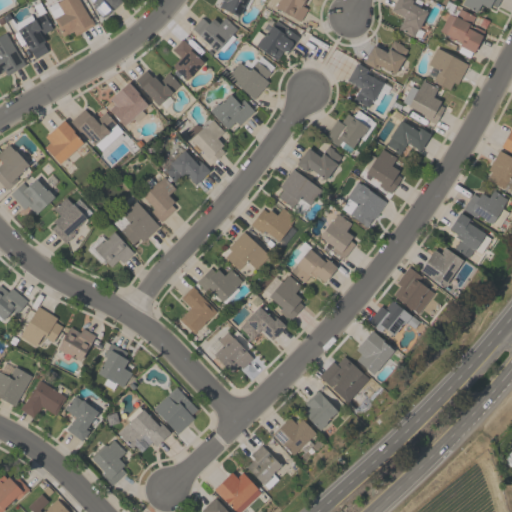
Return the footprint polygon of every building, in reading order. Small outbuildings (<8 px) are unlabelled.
[(74,36),(71,31),(63,36),(52,18),(53,18),(46,6),(55,1),(55,2),(58,0),(78,0),(89,18),(90,17),(94,24),(74,36)] [(88,0),(120,0),(121,1),(110,11),(109,10),(101,17),(91,6),(93,5),(88,0)] [(245,0),(237,16),(217,6),(220,0),(245,0)] [(305,0),(302,6),(306,8),(299,21),(273,7),(277,0),(305,0)] [(412,36),(397,28),(402,17),(389,10),(394,0),(411,0),(410,3),(425,11),(418,26),(419,27),(417,30),(416,29),(412,36)] [(461,4),(462,0),(498,0),(495,6),(489,3),(487,7),(479,3),(475,11),(461,4)] [(447,13),(453,16),(453,15),(454,15),(458,8),(474,16),(469,25),(472,27),(473,25),(483,30),(471,52),(458,45),(460,42),(452,38),(451,40),(446,37),(447,35),(438,30),(447,13)] [(16,29),(29,21),(29,20),(42,13),(51,28),(42,33),(43,34),(40,35),(44,41),(41,43),(46,51),(34,58),(16,29)] [(235,28),(215,50),(190,27),(200,17),(207,23),(212,17),(218,23),(223,17),(235,28)] [(297,36),(285,53),(281,50),(275,59),(254,45),(254,44),(249,40),(256,30),(262,35),(270,24),(271,25),(274,20),(297,36)] [(24,64),(6,75),(3,69),(0,70),(0,34),(4,32),(20,59),(21,58),(24,64)] [(202,62),(185,80),(171,67),(180,58),(170,49),(180,38),(194,50),(192,52),(202,62)] [(385,51),(392,40),(402,45),(401,46),(406,49),(402,56),(403,57),(402,59),(401,59),(393,74),(377,65),(376,69),(373,67),(372,68),(361,62),(371,44),(385,51)] [(447,89),(431,80),(437,70),(426,64),(436,47),(467,64),(456,84),(452,82),(447,89)] [(269,72),(264,79),(267,82),(253,99),(226,76),(237,62),(247,70),(255,60),(269,72)] [(358,87),(345,80),(355,62),(366,68),(363,72),(381,82),(373,98),(372,100),(371,100),(367,107),(352,99),(358,87)] [(179,85),(156,105),(139,87),(140,86),(133,79),(144,69),(151,76),(152,75),(157,80),(167,72),(179,85)] [(436,87),(431,97),(438,101),(437,104),(442,107),(433,123),(421,117),(422,114),(406,106),(406,104),(400,101),(409,85),(415,88),(416,87),(417,88),(421,79),(436,87)] [(146,104),(123,126),(107,109),(113,103),(108,98),(127,81),(138,94),(137,94),(146,104)] [(208,110),(216,103),(217,105),(229,93),(237,102),(241,98),(253,110),(238,125),(234,121),(226,128),(208,110)] [(104,111),(121,131),(100,151),(93,144),(92,145),(84,136),(83,136),(69,121),(83,109),(89,115),(94,120),(104,111)] [(351,116),(356,109),(370,119),(365,126),(366,127),(361,135),(359,134),(350,148),(340,140),(336,145),(323,136),(335,120),(339,122),(346,113),(351,116)] [(49,142),(44,136),(62,119),(73,131),(72,132),(81,142),(58,163),(43,147),(49,142)] [(189,138),(190,138),(185,132),(193,124),(198,125),(200,128),(203,125),(204,125),(211,119),(222,131),(215,138),(221,144),(218,147),(222,151),(209,164),(199,154),(201,152),(189,138)] [(405,142),(398,154),(393,151),(394,151),(384,144),(389,137),(388,136),(399,119),(413,129),(415,125),(429,133),(418,150),(405,142)] [(509,128),(511,129),(511,153),(499,146),(509,128)] [(5,190),(0,184),(0,162),(1,162),(0,161),(0,150),(7,144),(13,151),(13,150),(27,165),(15,177),(17,179),(5,190)] [(340,156),(323,179),(307,167),(304,170),(295,163),(306,147),(318,156),(326,145),(332,149),(331,150),(340,156)] [(389,193),(377,185),(379,182),(364,172),(375,155),(376,156),(381,148),(395,157),(389,165),(397,170),(395,174),(399,177),(389,193)] [(208,171),(194,184),(183,173),(174,182),(162,170),(183,150),(194,163),(197,160),(198,162),(199,161),(208,171)] [(511,158),(511,187),(508,192),(485,179),(489,171),(486,169),(497,150),(511,158)] [(298,198),(296,200),(295,200),(290,206),(276,196),(281,189),(278,187),(291,168),(320,189),(309,205),(298,198)] [(160,221),(150,211),(153,208),(140,194),(155,180),(156,182),(162,176),(174,188),(167,194),(173,201),(170,204),(174,208),(160,221)] [(34,178),(45,190),(46,189),(53,197),(34,214),(26,205),(22,209),(9,194),(21,182),(25,186),(34,178)] [(348,214),(355,204),(344,196),(355,181),(359,184),(360,183),(366,188),(385,202),(372,219),(371,218),(365,226),(348,214)] [(490,223),(476,214),(474,217),(461,208),(471,192),(477,196),(479,192),(487,197),(492,189),(507,199),(500,208),(507,212),(497,227),(490,222),(490,223)] [(84,218),(71,230),(74,233),(63,242),(50,228),(54,224),(52,221),(58,215),(52,208),(64,197),(70,203),(71,202),(84,218)] [(131,243),(119,230),(127,222),(118,212),(133,199),(157,226),(141,241),(138,237),(131,243)] [(277,241),(262,230),(259,234),(247,224),(261,207),(266,212),(268,209),(275,215),(281,207),(294,217),(288,224),(289,225),(277,241)] [(447,228),(458,212),(468,218),(466,222),(483,233),(482,234),(489,238),(479,253),(472,249),(467,257),(452,248),(458,239),(454,236),(456,233),(447,228)] [(343,230),(351,236),(348,239),(353,243),(342,258),(330,249),(332,247),(317,236),(330,219),(331,220),(336,213),(349,223),(343,230)] [(92,247),(99,241),(100,241),(112,231),(132,252),(121,262),(118,259),(109,266),(92,247)] [(237,269),(223,256),(229,250),(226,247),(241,231),(267,255),(254,269),(245,260),(237,269)] [(309,275),(302,282),(289,270),(294,264),(294,263),(295,262),(291,260),(299,251),(296,248),(302,241),(309,247),(308,248),(323,262),(326,259),(335,267),(322,281),(314,275),(312,278),(309,275)] [(432,249),(438,253),(443,247),(461,260),(443,286),(418,269),(432,249)] [(432,293),(416,313),(391,294),(398,285),(394,282),(406,266),(416,273),(412,278),(432,293)] [(229,269),(240,280),(234,286),(237,289),(223,303),(221,301),(220,302),(208,289),(206,292),(195,281),(209,267),(213,271),(216,269),(222,275),(229,269)] [(260,290),(273,275),(279,281),(280,280),(281,281),(286,275),(299,286),(293,292),(300,298),(297,301),(302,305),(288,321),(277,311),(280,307),(260,290)] [(10,287),(26,300),(15,314),(10,309),(2,319),(0,317),(0,285),(7,291),(10,287)] [(192,334),(177,319),(188,307),(179,298),(191,285),(196,290),(195,291),(215,311),(192,334)] [(418,321),(412,328),(407,323),(403,329),(399,326),(392,335),(382,327),(379,331),(366,321),(379,305),(383,308),(390,299),(405,312),(406,311),(418,321)] [(34,345),(18,335),(36,305),(56,317),(53,321),(61,326),(51,341),(40,335),(34,345)] [(259,329),(250,339),(238,327),(244,321),(243,320),(257,305),(272,320),(275,317),(284,325),(270,339),(259,329)] [(78,360),(65,352),(64,354),(56,348),(69,326),(78,332),(81,327),(94,335),(78,360)] [(354,349),(370,330),(381,339),(380,340),(392,350),(371,374),(354,360),(359,354),(354,349)] [(251,358),(241,368),(237,364),(230,371),(223,364),(218,369),(209,359),(213,355),(212,354),(219,347),(220,348),(222,346),(217,340),(225,332),(231,338),(232,337),(251,358)] [(126,360),(122,367),(129,372),(121,386),(115,383),(111,389),(101,383),(105,378),(96,373),(102,362),(100,360),(110,343),(125,352),(122,357),(126,360)] [(317,376),(331,361),(334,364),(342,355),(367,378),(345,402),(317,376)] [(13,406),(0,398),(0,372),(7,376),(13,366),(30,375),(14,401),(15,402),(13,406)] [(53,414),(40,405),(32,417),(18,408),(38,379),(65,397),(53,414)] [(176,433),(152,407),(174,387),(195,409),(189,415),(192,418),(176,433)] [(336,411),(324,422),(325,423),(318,430),(301,412),(306,406),(303,403),(316,390),(336,411)] [(80,441),(64,429),(74,416),(63,408),(73,395),(80,401),(81,400),(96,412),(86,426),(89,428),(87,430),(88,431),(80,441)] [(141,408),(155,423),(158,421),(168,432),(154,445),(150,441),(139,451),(133,445),(130,447),(116,432),(127,421),(124,418),(137,406),(140,409),(141,408)] [(298,416),(314,432),(291,454),(270,433),(288,416),(293,421),(298,416)] [(123,472),(110,484),(100,474),(102,471),(90,458),(91,457),(90,456),(103,444),(104,445),(105,444),(105,445),(112,439),(123,451),(116,457),(122,464),(119,467),(123,472)] [(511,464),(503,458),(510,448),(508,446),(511,440),(511,464)] [(266,489),(244,466),(252,458),(249,455),(259,444),(279,465),(271,473),(277,479),(266,489)] [(238,511),(236,511),(224,500),(223,500),(212,489),(230,472),(235,477),(241,471),(257,488),(256,489),(259,492),(238,511)] [(0,511),(0,472),(5,477),(7,476),(10,480),(15,475),(27,489),(16,499),(14,496),(1,508),(2,509),(0,511)] [(31,511),(26,506),(40,493),(49,503),(55,498),(68,511),(31,511)] [(226,511),(201,511),(200,510),(213,498),(226,511)]
